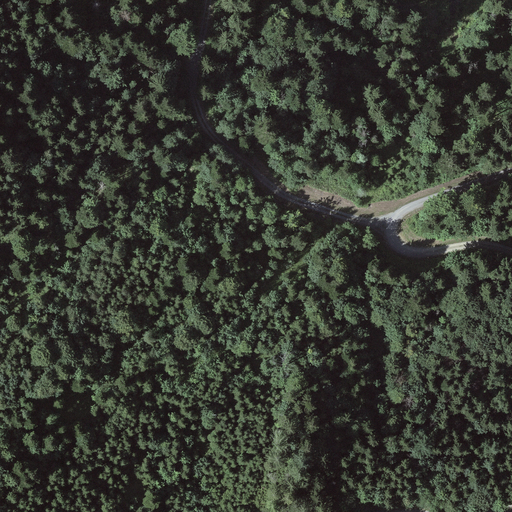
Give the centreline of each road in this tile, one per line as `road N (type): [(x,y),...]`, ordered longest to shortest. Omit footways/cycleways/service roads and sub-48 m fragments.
road 1 (track): [(384,229),(287,199),(207,130),(194,100),(203,0)]
road 2 (track): [(511,172),(401,211),(384,229),(392,245),(415,254),(476,244),(511,250)]
